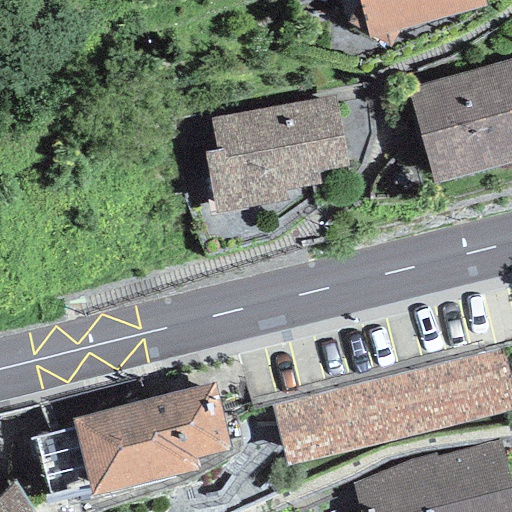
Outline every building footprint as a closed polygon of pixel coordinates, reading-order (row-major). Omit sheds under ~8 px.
[(482,0),(357,0),(368,38),(485,5),(482,0)] [(511,60),(406,90),(433,186),(511,164),(511,60)] [(335,96),(210,118),(215,151),(202,153),(213,216),(286,203),(284,191),(320,185),(318,174),(347,169),(335,96)] [(511,385),(504,350),(270,406),(285,467),(511,412),(511,385)] [(214,383),(71,418),(74,428),(33,438),(47,498),(89,487),(91,496),(199,470),(196,459),(230,450),(214,383)] [(511,511),(511,491),(499,442),(349,481),(357,511),(511,511)] [(0,511),(33,511),(13,481),(0,494),(0,511)]
